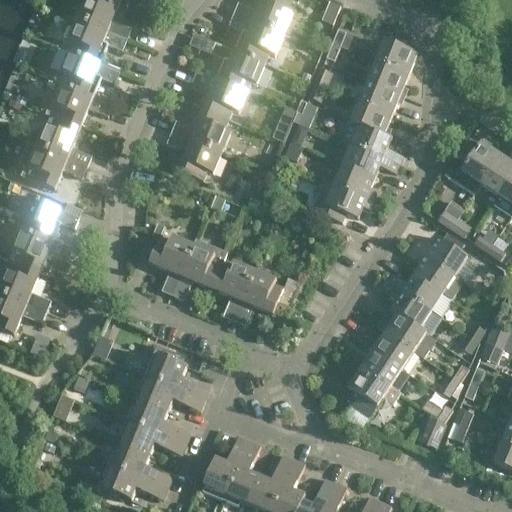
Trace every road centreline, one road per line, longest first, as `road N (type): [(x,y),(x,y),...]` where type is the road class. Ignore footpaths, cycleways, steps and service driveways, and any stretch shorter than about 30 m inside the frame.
road 1 (residential): [(295,371),(404,213),(432,151),(432,98),(412,26),(352,0)]
road 2 (residential): [(112,293),(129,150),(193,0)]
road 3 (residential): [(511,504),(486,510),(323,446),(295,371)]
road 4 (residential): [(295,371),(112,293)]
